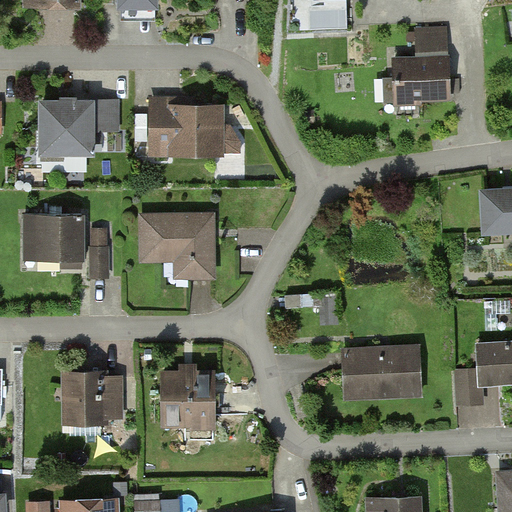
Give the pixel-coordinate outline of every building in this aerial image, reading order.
[(447,28),(417,29),(418,52),(448,51),(447,28)] [(395,59),(397,99),(450,98),(448,58),(395,59)] [(62,103),(43,103),(43,147),(65,147),(65,152),(92,152),(92,130),(118,130),(118,100),(93,100),(93,103),(77,103),(77,100),(62,100),(62,103)] [(174,100),(153,100),(153,152),(241,152),(241,140),(231,124),(221,124),(221,107),(174,107),(174,100)] [(511,190),(484,192),(486,233),(511,231),(511,190)] [(85,254),(85,214),(26,214),(26,254),(61,254),(62,268),(83,267),(83,254),(85,254)] [(213,216),(143,216),(144,258),(187,258),(187,275),(213,275),(213,238),(211,238),(211,228),(213,228),(213,216)] [(107,248),(106,229),(93,230),(94,250),(92,250),(93,277),(108,277),(108,248),(107,248)] [(322,292),(322,293),(322,306),(321,306),(322,316),(329,324),(340,323),(338,291),(322,292)] [(322,293),(286,295),(287,307),(321,306),(322,306),(322,293)] [(511,342),(478,344),(480,383),(511,381),(511,342)] [(344,351),(346,398),(348,398),(348,390),(367,389),(367,396),(368,396),(368,395),(422,393),(420,348),(344,351)] [(164,373),(164,424),(195,423),(195,415),(214,415),(214,373),(197,373),(197,371),(184,371),(184,365),(182,365),(182,373),(164,373)] [(103,371),(68,371),(69,423),(70,423),(70,417),(102,417),(102,424),(105,424),(105,417),(122,417),(122,382),(122,376),(103,377),(103,371)] [(511,511),(511,473),(501,474),(503,511),(511,511)] [(420,511),(420,496),(369,498),(369,511),(420,511)] [(48,511),(48,502),(30,503),(30,511),(48,511)] [(113,511),(114,502),(67,504),(67,511),(113,511)]
